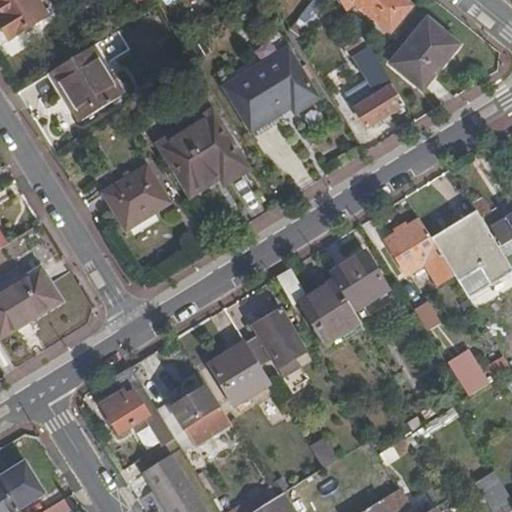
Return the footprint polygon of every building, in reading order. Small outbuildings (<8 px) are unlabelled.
[(46,11),(39,0),(0,0),(0,5),(3,11),(0,13),(0,22),(7,35),(46,11)] [(413,2),(411,0),(342,0),(348,9),(355,0),(357,0),(392,28),(413,2)] [(222,7),(207,16),(213,25),(227,16),(222,7)] [(429,16),(391,60),(415,78),(432,57),(441,65),(460,41),(429,16)] [(81,116),(122,90),(93,41),(84,46),(51,66),(81,116)] [(289,43),(257,64),(285,110),(293,105),(297,110),(321,95),(289,43)] [(373,84),(377,91),(362,101),(356,105),(368,124),(405,100),(381,61),(380,60),(371,45),(355,55),(373,84)] [(441,65),(432,57),(415,78),(424,85),(441,65)] [(226,83),(254,129),(285,110),(257,64),(226,83)] [(377,91),(373,84),(358,94),(362,101),(377,91)] [(246,164),(213,110),(163,142),(191,189),(222,170),(226,177),(246,164)] [(395,132),(364,153),(372,164),(403,143),(395,132)] [(511,157),(511,134),(503,138),(511,157)] [(424,156),(394,176),(406,194),(436,173),(424,156)] [(168,199),(145,164),(102,190),(125,225),(168,199)] [(504,240),(511,234),(511,210),(493,222),(504,240)] [(480,212),(435,238),(456,274),(468,295),(511,266),(511,263),(505,252),(480,212)] [(427,261),(441,284),(456,274),(435,238),(422,217),(387,238),(409,273),(427,261)] [(332,272),(337,280),(355,310),(387,289),(365,252),(332,272)] [(0,334),(59,297),(41,268),(12,286),(0,293),(0,334)] [(302,302),(327,343),(362,321),(355,310),(337,280),(302,302)] [(287,301),(280,306),(291,323),(298,319),(287,301)] [(430,301),(416,310),(468,395),(482,386),(430,301)] [(254,322),(260,332),(247,339),(267,372),(306,347),(291,323),(280,306),(254,322)] [(247,339),(212,361),(237,401),(251,393),(272,380),(267,372),(247,339)] [(119,431),(144,416),(162,445),(177,436),(159,406),(132,363),(115,374),(124,388),(102,403),(119,431)] [(177,436),(185,450),(198,443),(232,422),(220,403),(218,404),(207,385),(198,391),(193,384),(159,406),(177,436)] [(256,400),(251,393),(237,401),(241,409),(256,400)] [(435,430),(456,418),(450,407),(429,420),(435,430)] [(308,444),(320,468),(336,460),(323,436),(308,444)] [(170,511),(202,511),(205,510),(172,453),(146,469),(170,511)] [(489,511),(504,511),(511,508),(511,504),(493,469),(473,480),(489,511)] [(0,481),(0,511),(13,511),(20,509),(2,480),(0,481)] [(251,511),(277,496),(270,485),(226,511),(251,511)] [(405,496),(398,485),(354,511),(388,511),(386,508),(405,496)] [(292,511),(281,494),(277,496),(251,511),(292,511)] [(61,511),(70,507),(65,498),(43,511),(61,511)]
